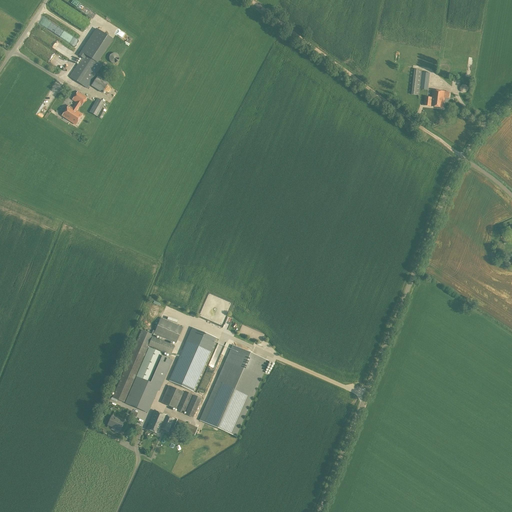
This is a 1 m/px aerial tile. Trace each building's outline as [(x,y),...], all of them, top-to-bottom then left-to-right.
[(87,89),(103,66),(98,62),(113,39),(96,28),(78,55),(82,58),(70,77),(87,89)] [(64,36),(63,41),(71,44),(73,37),(61,32),(60,35),(64,36)] [(56,42),(53,48),(69,57),(73,51),(56,42)] [(45,59),(61,68),(65,61),(49,52),(45,59)] [(113,64),(114,64),(115,64),(116,63),(117,62),(118,62),(118,61),(119,60),(119,59),(119,58),(119,57),(119,56),(118,55),(117,54),(116,54),(115,53),(114,53),(113,53),(112,53),(111,54),(110,54),(110,55),(109,56),(109,57),(109,58),(109,59),(109,60),(109,61),(110,62),(111,62),(111,63),(112,63),(113,64)] [(419,96),(422,70),(414,69),(411,95),(419,96)] [(102,93),(108,83),(97,76),(91,86),(102,93)] [(450,99),(450,93),(432,91),(431,98),(425,97),(424,106),(444,108),(445,98),(450,99)] [(81,106),(87,98),(77,92),(72,100),(76,103),(72,108),(69,106),(62,116),(76,125),(82,115),(77,111),(80,105),(81,106)] [(97,98),(89,112),(101,119),(106,111),(102,108),(105,103),(97,98)] [(89,110),(94,102),(90,100),(85,109),(89,110)] [(158,390),(159,391),(172,361),(162,356),(150,383),(149,382),(158,362),(162,353),(149,347),(146,354),(145,354),(148,346),(170,356),(175,346),(153,336),(154,334),(176,343),(183,327),(161,318),(155,332),(153,331),(151,334),(141,330),(112,398),(124,403),(134,379),(135,379),(125,403),(148,413),(158,390)] [(217,338),(192,328),(175,368),(199,378),(217,338)] [(235,436),(268,361),(232,345),(199,420),(235,436)] [(176,409),(184,392),(169,386),(161,403),(176,409)] [(184,414),(192,394),(185,391),(176,411),(184,414)] [(193,418),(201,398),(193,395),(185,414),(193,418)] [(169,432),(174,419),(154,411),(147,429),(158,434),(160,428),(169,432)] [(120,430),(124,421),(112,416),(108,425),(120,430)] [(193,436),(197,428),(183,421),(179,429),(193,436)]
